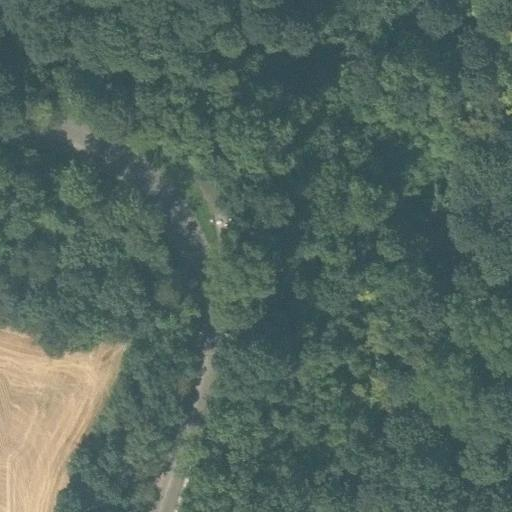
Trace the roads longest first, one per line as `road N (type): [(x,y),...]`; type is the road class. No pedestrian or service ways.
road 1 (tertiary): [(151,511),(209,293),(205,207),(173,141),(150,119),(45,74),(0,71)]
road 2 (tertiary): [(511,314),(471,308),(407,352),(333,511)]
